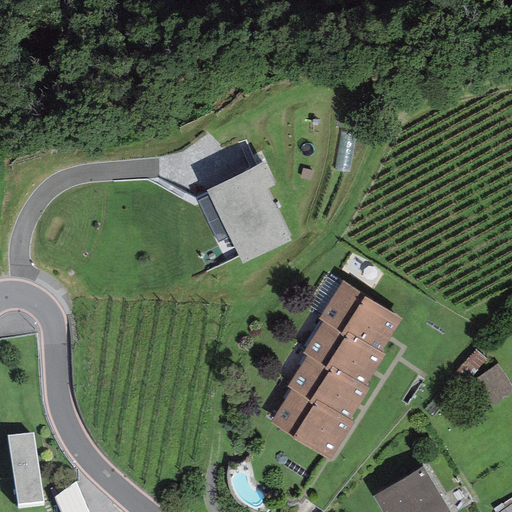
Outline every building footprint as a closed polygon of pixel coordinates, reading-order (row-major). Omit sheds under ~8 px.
[(265,162),(206,189),(207,193),(228,237),(241,265),(292,242),(267,189),(275,185),(265,162)] [(196,198),(217,243),(228,237),(207,193),(196,198)] [(343,280),(319,318),(323,321),(381,353),(401,318),(343,280)] [(323,321),(303,352),(307,355),(365,386),(384,354),(381,353),(323,321)] [(487,359),(474,350),(454,375),(467,385),(487,359)] [(307,355),(288,386),(291,388),(350,420),(369,388),(365,386),(307,355)] [(511,393),(511,386),(497,364),(473,380),(491,407),(511,393)] [(291,388),(271,422),(331,459),(354,422),(350,420),(291,388)] [(34,432),(8,436),(17,506),(44,503),(34,432)] [(450,511),(423,466),(372,496),(381,511),(450,511)] [(88,511),(75,482),(54,498),(60,511),(88,511)]
